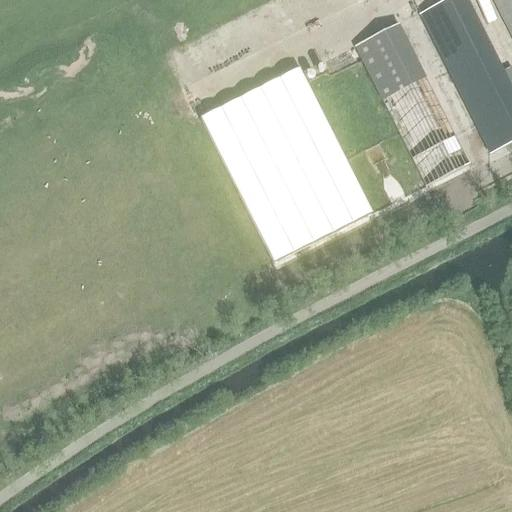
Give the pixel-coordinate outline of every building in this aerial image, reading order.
[(465,0),(449,0),(419,15),(490,156),(511,144),(511,91),(502,73),(465,0)] [(511,0),(492,0),(511,38),(511,0)] [(354,48),(426,188),(469,167),(397,26),(354,48)] [(349,51),(326,62),(331,73),(354,62),(349,51)] [(511,71),(511,68),(502,73),(511,91),(511,71)] [(372,216),(299,71),(200,121),(274,266),(372,216)]
